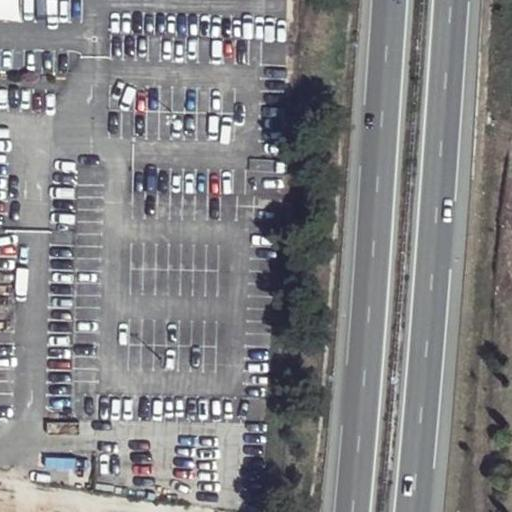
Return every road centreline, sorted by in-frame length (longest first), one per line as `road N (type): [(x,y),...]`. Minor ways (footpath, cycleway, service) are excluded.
road 1 (motorway): [(409,511),(449,0)]
road 2 (motorway): [(385,0),(347,511)]
